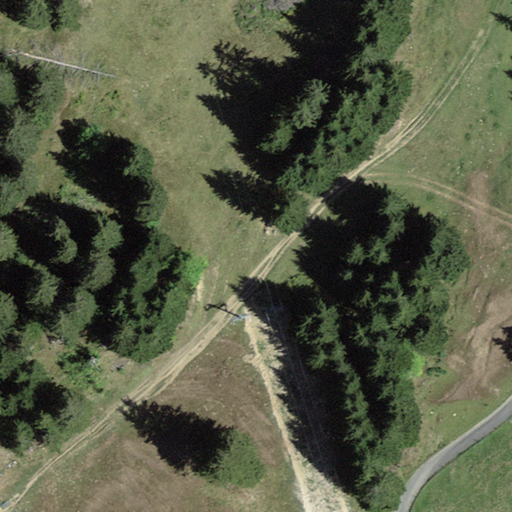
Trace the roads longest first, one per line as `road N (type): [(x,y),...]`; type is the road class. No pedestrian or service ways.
road 1 (track): [(496,0),(436,118),(0,505)]
road 2 (residential): [(511,407),(432,466),(402,511)]
